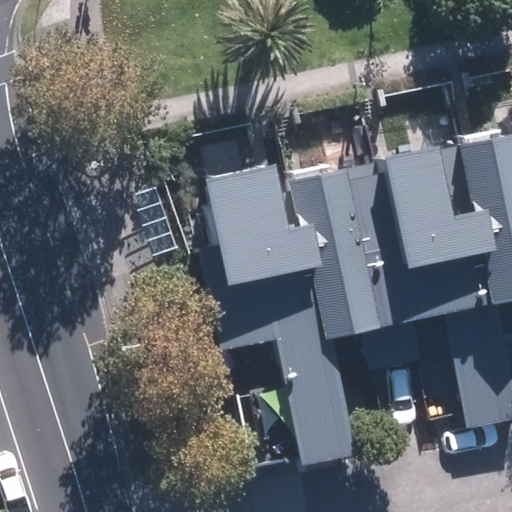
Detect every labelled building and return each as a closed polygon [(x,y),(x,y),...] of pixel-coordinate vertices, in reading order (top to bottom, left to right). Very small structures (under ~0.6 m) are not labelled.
[(511,310),(511,131),(437,147),(472,319),(490,315),(511,310)] [(347,165),(381,337),(428,327),(472,319),(437,147),(347,165)] [(296,354),(321,348),(381,337),(347,165),(262,182),(296,354)] [(296,354),(262,182),(166,201),(198,359),(252,348),(259,388),(220,396),(237,480),(343,459),(321,348),(296,354)] [(511,427),(511,424),(490,315),(472,319),(428,327),(450,440),(511,427)]
